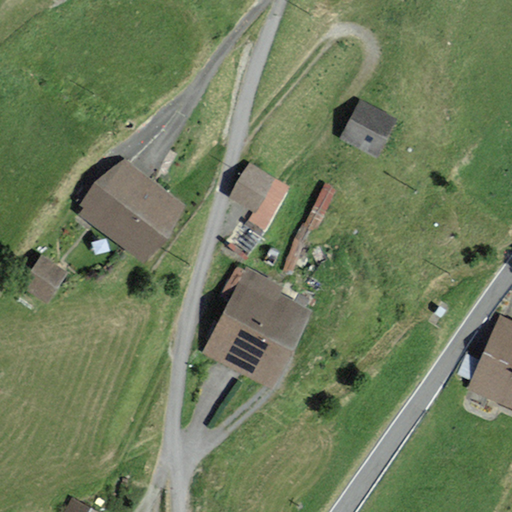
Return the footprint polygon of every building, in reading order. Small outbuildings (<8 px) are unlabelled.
[(398,119),(361,100),(341,139),(378,158),(398,119)] [(186,203),(120,157),(78,216),(144,263),(186,203)] [(276,179),(250,164),(232,197),(259,211),(276,179)] [(68,272),(42,254),(21,284),(48,302),(68,272)] [(290,287),(251,267),(206,352),(280,390),(321,312),(287,294),(290,287)] [(511,322),(500,318),(469,391),(511,409),(511,322)] [(97,511),(71,497),(62,511),(97,511)]
